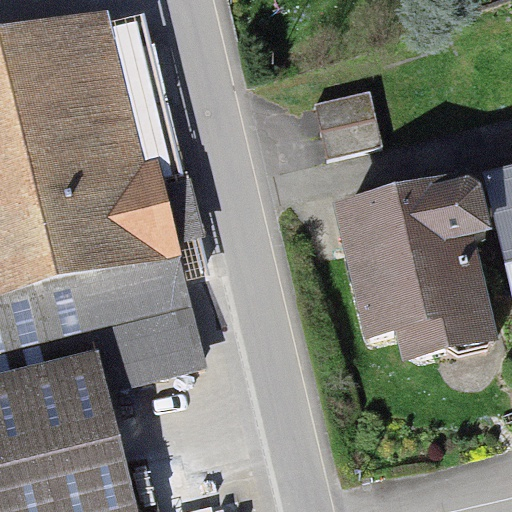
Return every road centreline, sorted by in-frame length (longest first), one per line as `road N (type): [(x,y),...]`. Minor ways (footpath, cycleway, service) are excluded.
road 1 (residential): [(311,511),(189,0)]
road 2 (residential): [(360,511),(511,476)]
